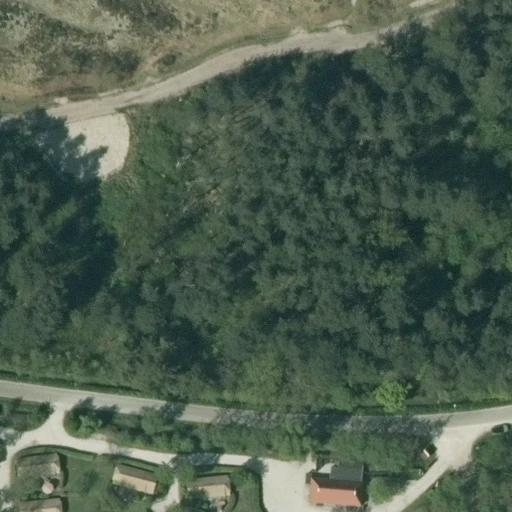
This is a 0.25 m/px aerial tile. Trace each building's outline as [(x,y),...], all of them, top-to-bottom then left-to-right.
[(58,479),(56,459),(15,464),(18,484),(58,479)] [(158,480),(117,470),(112,489),(153,500),(158,480)] [(230,503),(229,481),(187,483),(189,505),(230,503)] [(361,486),(310,482),(308,505),(359,509),(361,486)] [(60,511),(60,502),(19,506),(19,511),(60,511)]
